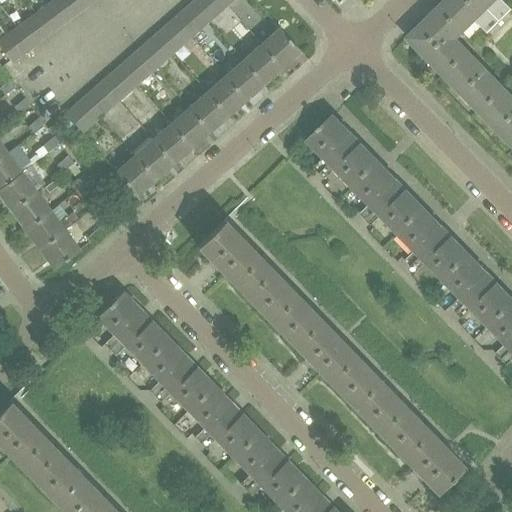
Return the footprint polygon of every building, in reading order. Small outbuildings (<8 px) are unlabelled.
[(36,0),(30,5),(35,12),(50,33),(60,26),(40,0),(36,0)] [(55,0),(40,0),(60,26),(70,18),(55,0)] [(55,0),(70,18),(79,11),(70,0),(55,0)] [(85,0),(70,0),(79,11),(89,4),(85,0)] [(227,4),(222,0),(192,0),(191,1),(208,20),(227,4)] [(445,0),(407,37),(437,67),(511,144),(511,95),(455,37),(474,19),(486,32),(511,8),(502,0),(445,0)] [(190,36),(208,20),(191,1),(173,17),(190,36)] [(26,19),(41,40),(50,33),(35,12),(26,19)] [(190,36),(173,17),(155,33),(172,52),(190,36)] [(26,19),(16,27),(31,47),(41,40),(26,19)] [(0,46),(11,62),(22,54),(6,34),(0,25),(0,46)] [(6,34),(22,54),(31,47),(16,27),(6,34)] [(281,67),(299,51),(279,27),(261,43),(281,67)] [(154,68),(172,52),(155,33),(137,49),(154,68)] [(263,82),(281,67),(261,43),(242,59),(263,82)] [(118,65),(135,84),(154,68),(137,49),(118,65)] [(245,98),(263,82),(242,59),(224,75),(245,98)] [(117,100),(135,84),(118,65),(100,81),(117,100)] [(206,91),(227,114),(245,98),(224,75),(206,91)] [(11,78),(10,78),(0,87),(6,95),(18,87),(11,78)] [(99,116),(117,100),(100,81),(82,97),(99,116)] [(209,130),(227,114),(206,91),(188,107),(209,130)] [(26,97),(25,98),(14,107),(20,115),(32,106),(26,97)] [(81,132),(99,116),(82,97),(64,112),(81,132)] [(209,130),(188,107),(170,123),(190,146),(209,130)] [(377,159),(333,113),(307,138),(324,156),(314,166),(326,178),(336,168),(351,183),(377,159)] [(40,116),(39,117),(29,126),(35,134),(47,125),(40,116)] [(172,162),(190,146),(170,123),(152,139),(172,162)] [(49,153),(61,144),(54,135),(43,145),(49,153)] [(172,162),(152,139),(134,155),(154,178),(172,162)] [(0,159),(0,189),(22,173),(8,154),(0,159)] [(136,194),(154,178),(134,155),(116,171),(136,194)] [(58,164),(64,172),(68,169),(76,164),(70,156),(58,164)] [(381,214),(398,232),(423,207),(377,159),(351,183),(369,202),(359,212),(370,224),(381,214)] [(76,164),(68,169),(74,176),(81,171),(76,164)] [(36,192),(22,173),(0,189),(0,195),(11,211),(36,192)] [(90,183),(83,174),(72,184),(78,192),(90,183)] [(11,211),(26,230),(51,212),(36,192),(11,211)] [(87,203),(93,211),(104,202),(98,193),(87,203)] [(104,202),(93,211),(99,219),(111,211),(104,202)] [(470,254),(423,207),(398,232),(415,249),(405,259),(416,271),(426,261),(444,279),(470,254)] [(26,230),(40,250),(65,231),(51,212),(26,230)] [(197,245),(306,356),(437,491),(463,466),(224,220),(197,245)] [(65,231),(40,250),(54,268),(79,249),(65,231)] [(472,307),(489,325),(511,302),(511,297),(470,254),(444,279),(460,295),(450,305),(461,317),(472,307)] [(122,291),(96,316),(114,334),(104,344),(116,356),(125,346),(142,363),(169,339),(122,291)] [(511,302),(489,325),(506,342),(496,352),(507,363),(511,358),(511,302)] [(171,392),(188,410),(214,386),(169,339),(142,363),(159,381),(149,390),(161,402),(171,392)] [(260,432),(214,386),(188,410),(205,427),(194,437),(206,449),(216,439),(233,456),(260,432)] [(0,410),(0,444),(2,447),(65,511),(117,511),(9,402),(0,410)] [(261,486),(278,503),(305,479),(260,432),(233,456),(250,474),(240,484),(251,495),(261,486)] [(337,511),(305,479),(278,503),(286,511),(337,511)]
